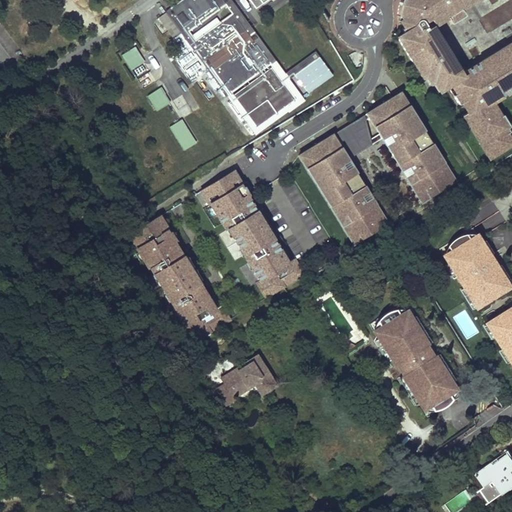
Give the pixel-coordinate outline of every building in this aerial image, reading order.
[(230,90),(269,62),(223,0),(177,0),(169,6),(230,90)] [(231,0),(223,0),(269,62),(274,58),(231,0)] [(424,80),(427,85),(430,83),(436,93),(446,87),(445,85),(461,76),(459,74),(431,27),(446,18),(449,24),(463,16),(460,9),(475,0),(400,0),(400,3),(399,7),(398,11),(397,17),(398,22),(397,26),(396,30),(394,34),(420,77),(425,74),(427,78),(424,80)] [(225,94),(230,90),(169,6),(156,16),(171,36),(178,30),(225,94)] [(461,115),(488,159),(511,144),(506,135),(509,133),(506,128),(509,127),(502,115),(499,117),(491,103),(511,90),(511,41),(459,74),(461,76),(445,85),(446,87),(457,105),(460,103),(466,112),(461,115)] [(133,44),(119,53),(129,68),(143,60),(133,44)] [(225,94),(253,133),(286,109),(287,110),(303,98),(287,77),(293,73),(306,91),(331,73),(313,49),(283,71),(274,58),(269,62),(230,90),(225,94)] [(158,85),(145,94),(155,109),(168,100),(158,85)] [(395,94),(298,154),(353,244),(386,223),(367,192),(348,162),(346,158),(381,138),(383,141),(402,173),(420,202),(455,181),(400,92),(395,94)] [(180,96),(171,102),(182,117),(191,110),(180,96)] [(183,149),(195,141),(180,117),(168,124),(183,149)] [(232,172),(198,192),(199,196),(206,199),(220,221),(230,236),(259,283),(255,285),(263,299),(302,275),(293,261),(290,263),(278,243),(275,245),(247,198),(250,195),(241,176),(233,175),(232,172)] [(159,216),(129,235),(133,240),(132,245),(146,267),(173,309),(185,327),(181,329),(190,344),(228,321),(218,306),(213,309),(199,286),(164,232),(163,222),(159,220),(159,216)] [(448,249),(441,254),(474,306),(508,285),(475,233),(468,237),(465,232),(460,233),(456,234),(453,236),(451,238),(448,241),(445,244),(448,249)] [(511,303),(483,322),(511,368),(511,367),(511,303)] [(379,324),(373,328),(422,406),(428,404),(432,409),(439,407),(445,404),(451,396),(448,391),(455,386),(405,307),(399,311),(396,306),(389,307),(382,311),(376,319),(379,324)] [(246,355),(217,376),(232,395),(258,378),(264,386),(273,380),(262,365),(256,369),(246,355)] [(511,464),(505,456),(493,465),(492,463),(475,475),(484,487),(477,492),(487,505),(502,494),(503,495),(511,488),(511,464)]
